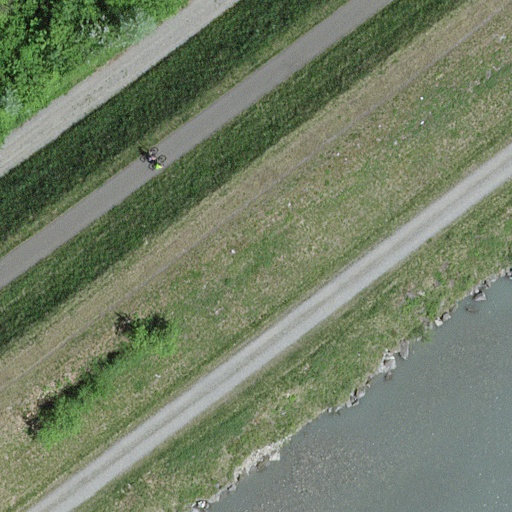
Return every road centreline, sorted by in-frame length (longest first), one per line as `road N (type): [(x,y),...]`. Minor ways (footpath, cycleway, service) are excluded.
road 1 (track): [(511,173),(72,511)]
road 2 (track): [(381,0),(0,278)]
